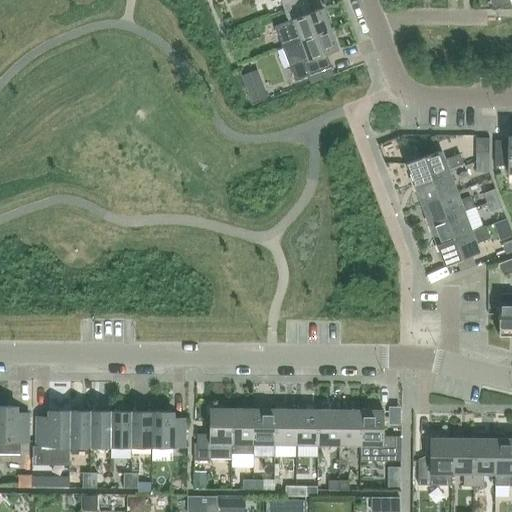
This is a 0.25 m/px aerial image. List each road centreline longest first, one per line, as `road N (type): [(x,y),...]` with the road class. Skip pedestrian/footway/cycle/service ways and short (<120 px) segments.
road 1 (residential): [(511,379),(419,357),(0,354)]
road 2 (residential): [(511,97),(410,91),(394,74),(377,27)]
